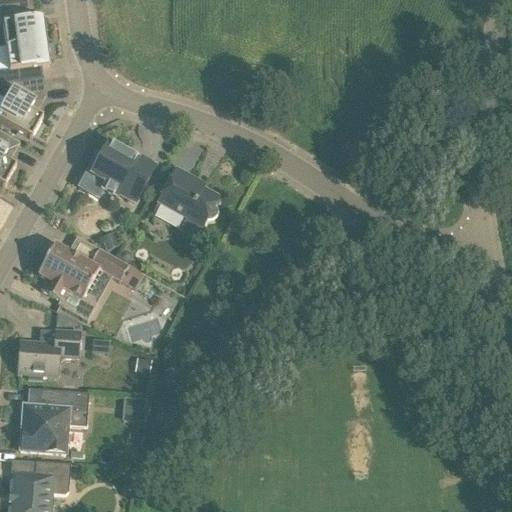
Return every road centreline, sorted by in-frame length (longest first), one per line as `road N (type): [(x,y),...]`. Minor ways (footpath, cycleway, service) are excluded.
road 1 (residential): [(100,89),(256,149),(406,240),(450,245),(490,233)]
road 2 (residential): [(0,271),(100,89)]
road 3 (residential): [(486,193),(486,81),(502,0)]
